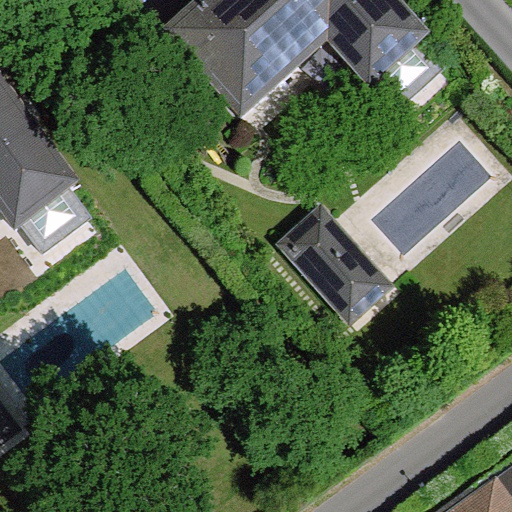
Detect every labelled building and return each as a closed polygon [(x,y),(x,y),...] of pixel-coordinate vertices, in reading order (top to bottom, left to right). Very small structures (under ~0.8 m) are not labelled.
[(221,0),(175,42),(245,120),(332,42),(373,88),(379,82),(404,110),(444,75),(419,47),(423,45),(382,0),(221,0)] [(0,212),(15,232),(21,227),(44,258),(87,226),(65,197),(69,194),(0,100),(0,212)] [(324,217),(285,252),(351,327),(391,292),(324,217)] [(0,415),(0,448),(16,437),(0,415)] [(505,511),(493,494),(466,511),(505,511)]
